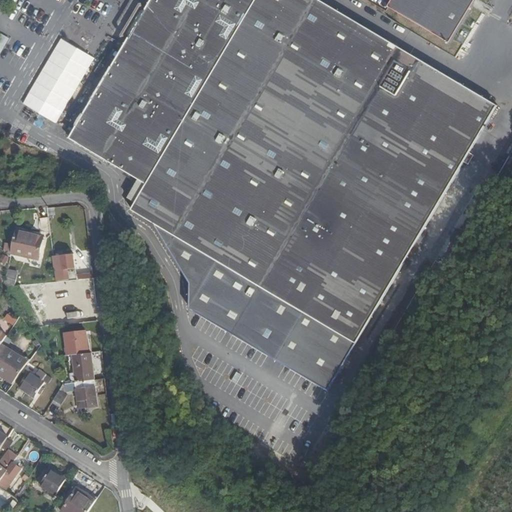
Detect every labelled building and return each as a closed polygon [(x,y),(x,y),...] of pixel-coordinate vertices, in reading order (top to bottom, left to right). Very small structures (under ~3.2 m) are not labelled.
[(166,229),(355,342),(497,105),(483,97),(461,133),(425,111),(446,75),(380,36),(318,0),(152,0),(147,8),(142,10),(136,21),(129,32),(131,37),(71,137),(109,160),(125,170),(139,179),(129,197),(136,201),(131,209),(166,229)] [(394,0),(390,7),(451,44),(473,7),(477,0),(394,0)] [(483,97),(446,75),(425,111),(461,133),(483,97)] [(355,342),(166,229),(192,270),(199,313),(326,389),(355,342)] [(13,245),(11,254),(39,260),(44,237),(16,231),(13,245)] [(4,251),(10,257),(11,254),(13,245),(6,243),(4,251)] [(73,256),(53,258),(56,282),(75,280),(73,256)] [(17,273),(7,271),(3,288),(14,287),(17,273)] [(9,313),(5,320),(15,326),(19,319),(9,313)] [(77,325),(87,324),(87,317),(76,317),(77,325)] [(74,355),(89,353),(86,332),(66,335),(68,356),(74,355)] [(0,373),(14,383),(30,362),(3,345),(0,349),(0,373)] [(72,376),(72,384),(95,381),(92,353),(89,353),(74,355),(76,376),(72,376)] [(37,376),(32,373),(22,389),(36,397),(46,382),(44,381),(47,376),(40,371),(37,376)] [(0,377),(12,386),(14,383),(0,373),(0,377)] [(98,406),(95,381),(72,384),(64,385),(65,392),(78,391),(79,401),(85,401),(85,408),(98,406)] [(68,396),(60,391),(53,403),(61,408),(68,396)] [(0,450),(2,448),(9,438),(0,432),(0,450)] [(9,438),(2,448),(8,451),(14,441),(9,438)] [(8,451),(0,462),(0,487),(6,492),(21,468),(16,465),(13,463),(16,457),(8,451)] [(52,470),(41,487),(55,496),(66,479),(52,470)] [(89,511),(96,501),(77,489),(62,511),(89,511)] [(13,501),(6,508),(10,511),(17,504),(13,501)]
